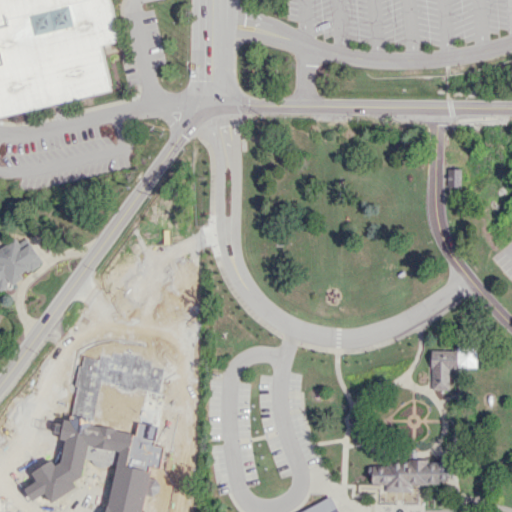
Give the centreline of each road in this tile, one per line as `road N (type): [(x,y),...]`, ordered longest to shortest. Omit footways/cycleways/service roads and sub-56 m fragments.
road 1 (tertiary): [(211,106),(189,122),(0,383)]
road 2 (tertiary): [(511,107),(211,106)]
road 3 (residential): [(436,107),(438,229),(446,250),(511,326)]
